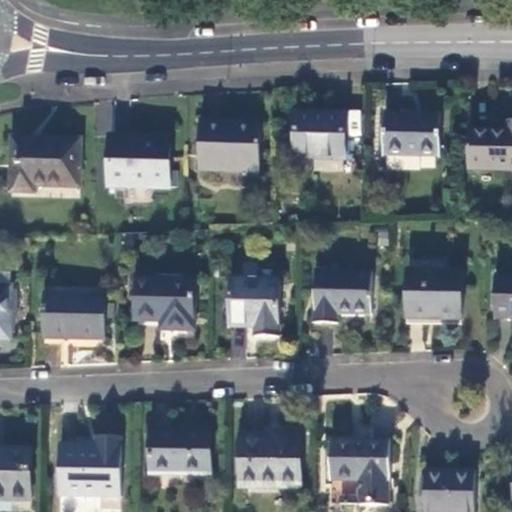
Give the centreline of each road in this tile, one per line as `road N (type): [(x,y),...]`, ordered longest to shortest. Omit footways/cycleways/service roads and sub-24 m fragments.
road 1 (residential): [(0,390),(379,378),(439,390)]
road 2 (tertiary): [(99,54),(511,41)]
road 3 (residential): [(439,390),(439,416),(457,434),(483,434),(497,423),(504,399),(491,376),(466,369),(444,382)]
